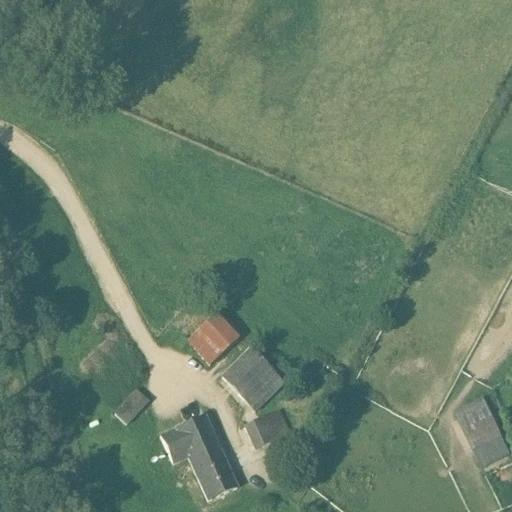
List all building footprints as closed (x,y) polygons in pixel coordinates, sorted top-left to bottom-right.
[(36,38),(34,39),(21,43),(24,53),(39,49),(36,38)] [(213,322),(187,345),(210,370),(236,347),(213,322)] [(250,353),(222,382),(256,416),(284,387),(250,353)] [(314,358),(296,383),(308,392),(326,366),(314,358)] [(134,393),(113,418),(127,431),(149,406),(134,393)] [(453,414),(471,453),(501,439),(484,400),(453,414)] [(280,414),(245,430),(256,454),(291,438),(280,414)] [(206,419),(160,440),(173,468),(187,462),(207,506),(238,492),(206,419)]
